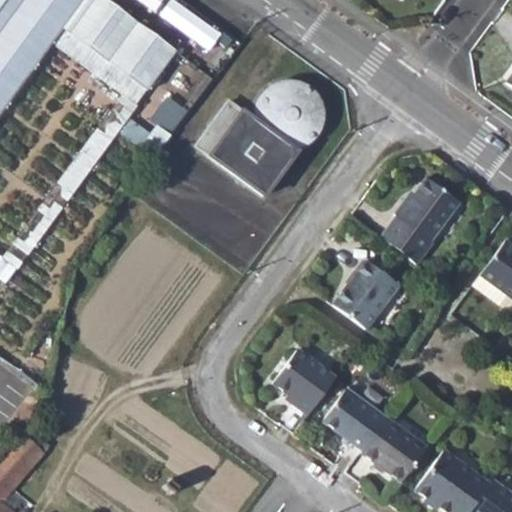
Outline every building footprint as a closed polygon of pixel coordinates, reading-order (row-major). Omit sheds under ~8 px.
[(0,0),(0,113),(51,44),(61,30),(83,0),(0,0)] [(177,0),(170,0),(161,14),(209,50),(221,34),(177,0)] [(0,279),(6,283),(146,91),(61,30),(51,44),(123,96),(2,260),(0,258),(0,279)] [(251,112),(227,97),(194,147),(270,198),(332,104),(280,69),(251,112)] [(395,218),(379,242),(417,267),(433,246),(429,241),(457,203),(423,179),(406,203),(402,201),(392,215),(395,218)] [(478,275),(471,285),(498,305),(506,295),(511,299),(511,248),(503,242),(478,275)] [(364,330),(396,285),(363,261),(330,306),(364,330)] [(511,299),(506,295),(498,305),(511,315),(511,314),(511,299)] [(293,401),(291,404),(305,414),(332,379),(295,350),(270,383),(293,401)] [(323,422),(360,452),(357,455),(399,484),(425,447),(385,418),(383,420),(346,392),(323,422)] [(0,464),(0,511),(9,511),(2,506),(15,491),(49,450),(43,446),(39,451),(23,437),(0,464)] [(487,486),(442,452),(414,493),(439,511),(511,511),(511,497),(490,481),(487,486)] [(167,480),(161,487),(172,495),(177,488),(167,480)] [(2,506),(9,511),(29,511),(34,507),(15,491),(2,506)]
